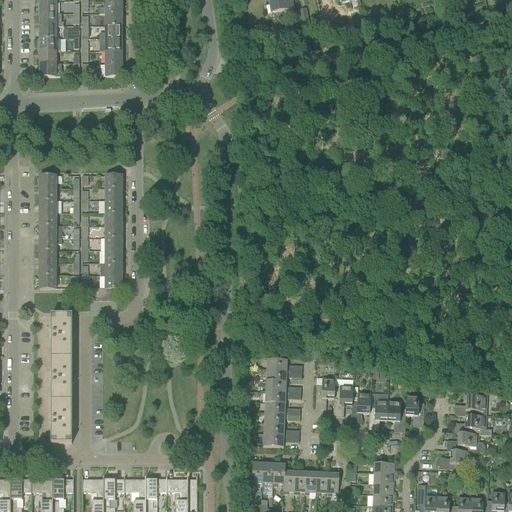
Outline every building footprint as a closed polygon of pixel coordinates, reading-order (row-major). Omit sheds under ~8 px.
[(267,0),(269,7),(266,8),(267,16),(294,10),(291,0),(267,0)] [(55,3),(40,3),(40,16),(55,16),(55,3)] [(106,3),(106,10),(99,10),(99,16),(106,16),(121,16),(121,3),(106,3)] [(306,10),(299,11),(302,28),(309,27),(306,10)] [(40,16),(40,29),(55,29),(63,29),(63,24),(61,24),(61,16),(55,16),(40,16)] [(121,16),(106,16),(106,29),(121,29),(121,16)] [(40,29),(40,41),(55,41),(55,29),(40,29)] [(99,35),(99,41),(121,41),(121,29),(106,29),(106,35),(99,35)] [(63,31),(63,42),(73,42),(79,42),(79,31),(63,31)] [(55,41),(40,41),(38,41),(38,49),(40,49),(40,54),(55,54),(60,54),(60,41),(55,41)] [(121,41),(99,41),(99,53),(106,53),(106,54),(121,54),(121,41)] [(55,54),(40,54),(40,66),(55,66),(55,54)] [(106,54),(106,66),(121,66),(121,54),(106,54)] [(73,66),(66,66),(66,71),(73,71),(73,78),(79,78),(79,67),(76,67),(76,65),(73,65),(73,66)] [(40,66),(40,79),(60,79),(60,66),(55,66),(40,66)] [(91,79),(91,66),(82,66),(82,79),(91,79)] [(121,66),(106,66),(106,79),(121,79),(121,66)] [(55,191),(55,178),(40,178),(40,191),(55,191)] [(121,178),(105,178),(105,191),(121,191),(121,178)] [(55,191),(40,191),(39,203),(55,203),(55,191)] [(105,191),(105,203),(121,203),(121,191),(105,191)] [(55,203),(39,203),(39,216),(55,216),(55,203)] [(121,203),(105,203),(105,215),(121,216),(121,203)] [(105,215),(105,228),(121,228),(121,216),(105,215)] [(55,216),(39,216),(39,228),(55,228),(55,216)] [(61,228),(55,228),(39,228),(39,241),(61,241),(61,228)] [(121,228),(105,228),(105,240),(121,240),(121,228)] [(105,240),(105,253),(121,253),(121,240),(105,240)] [(39,241),(39,253),(55,253),(61,253),(61,246),(61,241),(39,241)] [(55,253),(39,253),(39,265),(55,265),(55,253)] [(105,253),(105,265),(121,265),(121,253),(105,253)] [(39,265),(39,278),(55,278),(55,265),(39,265)] [(105,265),(105,277),(121,277),(121,265),(105,265)] [(105,277),(105,291),(117,291),(121,291),(121,277),(105,277)] [(39,278),(39,291),(55,291),(55,278),(39,278)] [(117,291),(105,291),(105,303),(117,303),(117,291)] [(50,317),(50,360),(71,360),(71,341),(74,341),(74,336),(71,336),(71,317),(50,317)] [(50,360),(50,402),(71,403),(71,384),(74,384),(74,378),(71,378),(71,360),(50,360)] [(266,362),(266,373),(301,374),(302,368),(289,368),(289,369),(286,369),(287,362),(266,362)] [(301,374),(266,373),(265,384),(286,385),(286,378),(288,378),(288,380),(301,380),(301,374)] [(334,388),(335,388),(335,381),(322,380),(321,388),(316,388),(315,411),(326,412),(326,401),(333,402),(334,402),(334,388)] [(265,384),(265,394),(300,396),(301,390),(288,389),(288,391),(285,391),(286,385),(265,384)] [(334,402),(333,402),(333,419),(343,419),(344,409),(351,409),(352,403),(352,388),(339,388),(339,389),(335,388),(334,388),(334,402)] [(265,394),(264,405),(285,406),(285,400),(287,400),(287,401),(300,402),(300,396),(265,394)] [(351,409),(350,426),(361,427),(361,416),(369,416),(369,410),(370,410),(370,396),(357,395),(357,403),(352,403),(351,409)] [(406,397),(405,412),(405,418),(412,418),(412,429),(423,429),(424,406),(418,406),(419,398),(406,397)] [(478,419),(478,414),(486,414),(487,399),(466,398),(465,408),(455,407),(454,418),(465,419),(465,418),(478,419)] [(71,403),(50,402),(50,445),(71,445),(71,427),(74,426),(74,421),(71,421),(71,403)] [(369,416),(368,433),(379,434),(379,423),(387,424),(388,403),(375,402),(375,410),(370,410),(369,410),(369,416)] [(388,403),(387,424),(394,424),(394,435),(404,435),(405,418),(405,412),(400,411),(400,403),(388,403)] [(285,406),(264,405),(264,416),(299,417),(300,411),(287,411),(287,412),(284,412),(285,406)] [(264,416),(263,427),(284,427),(284,421),(286,421),(286,423),(299,424),(299,417),(264,416)] [(465,418),(465,419),(464,426),(454,425),(453,436),(457,436),(477,437),(477,432),(485,432),(486,419),(478,419),(465,418)] [(263,427),(263,437),(298,439),(299,433),(286,432),(286,434),(283,434),(284,427),(263,427)] [(457,436),(457,444),(446,443),(446,454),(450,454),(469,455),(469,454),(471,454),(484,455),(484,448),(481,445),(478,445),(478,437),(477,437),(457,436)] [(298,439),(263,437),(263,449),(283,449),(283,443),(285,443),(285,445),(298,445),(298,439)] [(450,454),(450,461),(439,461),(438,471),(462,473),(462,467),(470,467),(471,454),(469,454),(469,455),(450,454)] [(251,485),(251,488),(255,488),(255,485),(262,485),(263,465),(263,462),(259,462),(258,465),(252,465),(252,468),(251,485)] [(262,485),(262,488),(266,489),(266,486),(273,486),(274,466),(274,463),(269,463),(269,466),(263,465),(262,485)] [(273,486),(272,489),(273,489),(277,489),(277,486),(283,486),(284,486),(284,473),(285,463),(280,463),(280,466),(274,466),(273,486)] [(373,476),(396,477),(397,473),(394,472),(394,466),(374,465),(373,476)] [(283,486),(283,496),(287,497),(287,494),(294,494),(295,474),(295,471),(291,471),(290,474),(284,473),(284,486),(283,486)] [(294,494),(294,497),(298,497),(298,494),(305,494),(306,474),(306,471),(301,471),(301,474),(295,474),(294,494)] [(305,494),(304,497),(309,498),(309,495),(315,495),(316,495),(317,475),(317,472),(312,472),(312,475),(306,474),(305,494)] [(315,495),(315,498),(319,498),(320,495),(326,495),(327,475),(328,475),(328,472),(327,472),(323,472),(323,475),(317,475),(316,495),(315,495)] [(326,495),(326,498),(330,499),(330,496),(338,496),(339,473),(334,473),(334,476),(328,475),(327,475),(326,495)] [(373,476),(373,487),(393,488),(393,481),(396,482),(396,477),(373,476)] [(0,494),(3,495),(3,503),(0,503),(0,511),(9,511),(10,482),(0,481),(0,494)] [(10,482),(9,511),(21,511),(21,510),(16,510),(16,502),(21,502),(21,495),(31,495),(31,484),(21,484),(21,482),(10,482)] [(38,482),(38,484),(31,484),(31,495),(45,495),(45,503),(40,503),(40,511),(51,511),(52,482),(38,482)] [(52,482),(51,511),(63,511),(63,510),(58,510),(58,502),(63,502),(63,495),(73,495),(73,482),(52,482)] [(82,484),(82,495),(96,495),(96,503),(91,503),(91,511),(102,511),(103,482),(89,482),(89,484),(82,484)] [(103,482),(102,511),(114,511),(114,510),(109,510),(110,502),(114,502),(114,495),(124,495),(124,484),(115,484),(115,482),(103,482)] [(131,484),(124,484),(124,495),(138,495),(138,503),(133,503),(133,511),(144,511),(145,482),(131,482),(131,484)] [(145,482),(144,511),(156,511),(156,510),(151,510),(152,502),(156,502),(156,495),(166,495),(166,484),(157,484),(157,482),(145,482)] [(173,484),(166,484),(166,495),(180,495),(180,503),(175,503),(175,511),(196,511),(197,482),(173,482),(173,484)] [(393,488),(373,487),(372,498),(395,499),(396,494),(393,494),(393,488)] [(435,511),(437,499),(425,498),(425,488),(417,487),(416,507),(419,507),(418,511),(435,511)] [(486,503),(486,510),(486,511),(503,511),(504,504),(504,495),(491,494),(491,503),(486,503)] [(503,511),(511,511),(511,494),(508,495),(508,504),(504,504),(503,511)] [(395,499),(372,498),(372,508),(392,509),(392,503),(395,503),(395,499)] [(437,499),(435,511),(452,511),(453,508),(449,508),(449,499),(437,499)] [(457,508),(453,508),(452,511),(469,511),(470,500),(458,499),(457,508)] [(470,500),(469,511),(486,511),(486,510),(482,509),(483,500),(470,500)]
